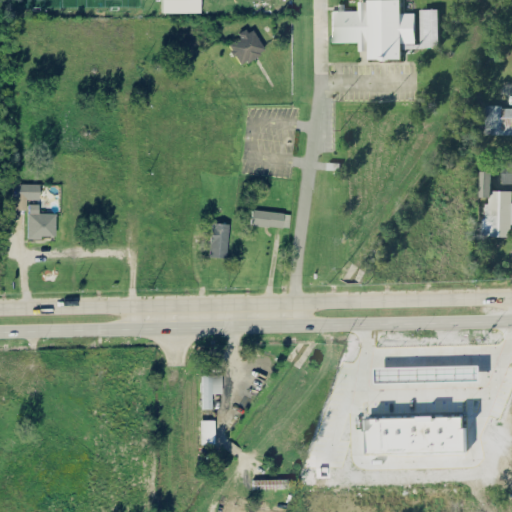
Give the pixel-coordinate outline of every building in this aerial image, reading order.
[(161,0),(161,12),(199,12),(199,0),(161,0)] [(439,47),(438,8),(420,8),(421,43),(415,43),(414,12),(401,12),(400,0),(357,0),(358,9),(331,10),(331,41),(358,41),(359,49),(368,49),(368,59),(402,58),(402,47),(439,47)] [(239,65),(265,50),(251,27),(226,43),(239,65)] [(511,105),(480,105),(480,134),(511,133),(511,105)] [(476,195),(484,196),(484,235),(510,235),(510,223),(511,223),(511,200),(511,201),(511,190),(491,190),(492,170),(476,170),(476,195)] [(39,199),(39,183),(14,183),(14,209),(26,209),(26,199),(39,199)] [(55,213),(38,212),(38,203),(28,203),(27,236),(55,237),(55,213)] [(249,223),(288,228),(290,214),(252,208),(249,223)] [(228,223),(210,222),(209,256),(226,256),(228,223)] [(221,374),(201,374),(201,408),(211,408),(211,393),(221,393),(221,374)] [(213,420),(199,420),(199,443),(213,443),(213,420)]
